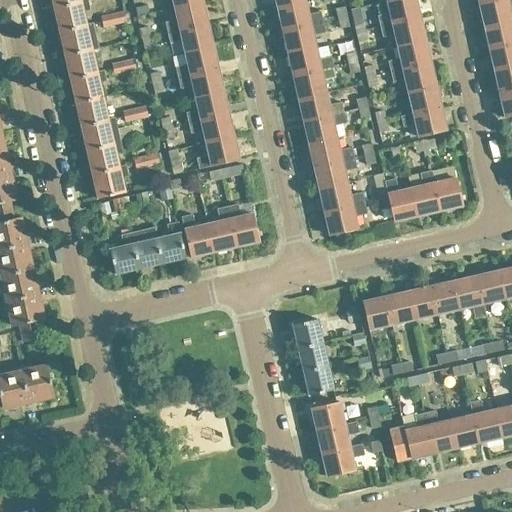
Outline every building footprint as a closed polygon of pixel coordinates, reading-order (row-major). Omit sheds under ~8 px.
[(83,0),(81,1),(80,0),(51,0),(53,9),(87,1),(86,0),(83,0)] [(304,2),(303,0),(275,0),(277,8),(304,2)] [(418,17),(414,0),(389,0),(387,1),(389,12),(377,15),(380,26),(418,17)] [(511,20),(508,8),(511,6),(511,0),(493,0),(479,3),(484,26),(511,20)] [(87,26),(83,11),(89,10),(87,1),(53,9),(59,32),(87,26)] [(207,23),(201,1),(174,7),(177,20),(164,23),(166,33),(207,23)] [(323,22),(320,11),(307,14),(304,2),(277,8),(282,31),(323,22)] [(147,5),(135,7),(137,15),(148,13),(147,5)] [(346,16),(344,7),(335,9),(338,18),(346,16)] [(125,23),(123,13),(112,15),(114,25),(125,23)] [(114,25),(112,15),(100,18),(102,28),(114,25)] [(348,26),(346,16),(338,18),(340,28),(348,26)] [(424,40),(418,17),(380,26),(382,37),(394,34),(397,46),(424,40)] [(363,30),(361,20),(353,22),(355,32),(363,30)] [(511,43),(511,24),(511,20),(484,26),(489,48),(511,43)] [(315,48),(312,35),(325,32),(323,22),(282,31),(288,54),(315,48)] [(212,46),(207,23),(166,33),(169,43),(182,41),(184,52),(212,46)] [(98,48),(92,24),(87,26),(59,32),(64,56),(92,49),(98,48)] [(150,37),(147,27),(139,29),(142,39),(150,37)] [(365,40),(363,30),(355,32),(357,42),(365,40)] [(152,47),(150,37),(142,39),(144,49),(152,47)] [(429,62),(424,40),(397,46),(400,58),(388,61),(390,71),(429,62)] [(511,67),(511,43),(489,48),(494,71),(511,67)] [(217,69),(212,46),(184,52),(187,65),(174,68),(177,78),(217,69)] [(333,67),(330,56),(317,60),(315,48),(288,54),(293,76),(333,67)] [(97,72),(92,49),(64,56),(70,80),(103,72),(103,71),(97,72)] [(357,62),(355,52),(346,54),(348,64),(357,62)] [(137,69),(134,60),(123,63),(125,72),(137,69)] [(359,72),(357,62),(348,64),(350,74),(359,72)] [(434,85),(429,62),(390,71),(393,82),(405,79),(408,91),(434,85)] [(125,72),(123,63),(111,66),(114,75),(125,72)] [(373,75),(371,66),(363,67),(365,77),(373,75)] [(325,93),(322,80),(335,77),(333,67),(293,76),(298,99),(325,93)] [(511,90),(511,67),(494,71),(499,94),(511,90)] [(222,91),(217,69),(177,78),(179,89),(192,86),(195,98),(222,91)] [(103,97),(100,82),(105,81),(103,72),(70,80),(76,103),(103,97)] [(160,82),(158,73),(149,75),(152,84),(160,82)] [(375,85),(373,75),(365,77),(367,87),(375,85)] [(163,92),(160,82),(152,84),(154,94),(163,92)] [(440,108),(434,85),(408,91),(413,114),(440,108)] [(511,115),(511,90),(499,94),(504,117),(511,115)] [(227,114),(222,91),(195,98),(197,110),(185,113),(187,123),(227,114)] [(343,112),(341,102),(328,105),(325,93),(298,99),(303,122),(343,112)] [(109,121),(103,97),(76,103),(81,127),(109,121)] [(367,107),(365,97),(356,99),(358,109),(367,107)] [(148,117),(145,107),(134,110),(136,120),(148,117)] [(369,117),(367,107),(358,109),(361,119),(369,117)] [(445,131),(440,108),(413,114),(404,116),(404,115),(400,116),(403,127),(415,125),(418,137),(445,131)] [(136,120),(134,110),(123,112),(125,123),(136,120)] [(384,121),(382,111),(374,113),(376,123),(384,121)] [(335,138),(332,126),(346,123),(343,112),(303,122),(308,144),(335,138)] [(232,136),(227,114),(187,123),(190,134),(202,131),(205,143),(232,136)] [(171,127),(168,117),(160,119),(162,129),(171,127)] [(120,143),(114,119),(109,121),(81,127),(87,151),(120,143)] [(386,131),(384,121),(376,123),(378,132),(386,131)] [(173,137),(171,127),(162,129),(164,139),(173,137)] [(238,160),(232,136),(205,143),(208,155),(195,157),(198,169),(238,160)] [(354,158),(351,147),(338,150),(335,138),(308,144),(313,167),(354,158)] [(434,148),(432,139),(423,141),(425,150),(434,148)] [(425,150),(423,141),(414,144),(416,152),(425,150)] [(120,167),(116,153),(122,152),(120,143),(87,151),(92,175),(125,167),(125,166),(120,167)] [(373,153),(371,144),(362,146),(364,155),(373,153)] [(403,155),(401,147),(391,149),(392,158),(403,155)] [(0,176),(10,174),(4,149),(0,149),(0,176)] [(178,160),(176,150),(167,152),(170,162),(178,160)] [(375,163),(373,153),(364,155),(366,165),(375,163)] [(158,164),(156,155),(145,157),(147,167),(158,164)] [(147,167),(145,157),(133,160),(136,170),(147,167)] [(346,183),(343,171),(356,168),(354,158),(313,167),(319,189),(346,183)] [(242,164),(227,167),(218,170),(220,178),(243,172),(242,164)] [(462,205),(456,178),(453,166),(432,171),(435,183),(434,183),(432,183),(439,210),(462,205)] [(125,192),(122,177),(128,176),(125,167),(92,175),(95,188),(93,188),(94,195),(97,194),(98,199),(125,192)] [(220,178),(218,170),(208,172),(210,180),(220,178)] [(439,210),(432,183),(434,183),(431,170),(419,173),(420,178),(409,181),(410,188),(416,215),(439,210)] [(9,205),(8,201),(16,200),(10,174),(0,176),(0,248),(25,243),(19,217),(12,219),(9,205)] [(181,187),(179,179),(169,181),(171,189),(181,187)] [(416,215),(410,188),(398,191),(395,179),(384,181),(385,188),(387,198),(390,207),(393,221),(416,215)] [(364,203),(362,192),(348,195),(346,183),(319,189),(324,212),(364,203)] [(172,199),(169,188),(160,190),(162,201),(172,199)] [(387,198),(385,188),(377,190),(379,199),(387,198)] [(149,204),(146,193),(136,195),(139,206),(149,204)] [(390,207),(387,198),(379,199),(381,209),(390,207)] [(125,210),(123,199),(113,201),(115,212),(125,210)] [(356,229),(353,216),(366,213),(364,203),(324,212),(329,235),(356,229)] [(258,241),(252,214),(240,217),(237,204),(226,206),(235,246),(258,241)] [(235,246),(226,206),(215,209),(218,222),(206,224),(213,252),(235,246)] [(213,252),(206,224),(194,227),(191,214),(180,217),(189,257),(213,252)] [(167,225),(170,236),(157,239),(156,239),(162,264),(185,258),(177,223),(167,225)] [(162,264),(156,239),(157,239),(155,228),(142,231),(131,233),(139,269),(162,264)] [(139,269),(131,233),(121,235),(124,247),(110,250),(115,274),(139,269)] [(31,268),(25,243),(0,248),(0,275),(31,268)] [(37,294),(31,268),(0,275),(6,301),(37,294)] [(511,296),(511,268),(498,272),(504,299),(511,296)] [(504,299),(498,272),(475,277),(482,304),(483,304),(504,299)] [(482,304),(475,277),(453,282),(459,309),(472,306),(475,318),(485,316),(483,304),(482,304)] [(459,309),(453,282),(430,287),(436,314),(459,309)] [(436,314),(430,287),(408,292),(414,319),(436,314)] [(414,319),(408,292),(385,297),(391,324),(414,319)] [(43,319),(37,294),(6,301),(12,326),(19,325),(35,321),(43,319)] [(391,324),(385,297),(362,303),(368,330),(391,324)] [(360,320),(357,310),(346,313),(348,322),(360,320)] [(322,343),(316,320),(292,325),(297,349),(322,343)] [(39,338),(35,321),(19,325),(23,342),(39,338)] [(366,344),(363,334),(351,337),(354,347),(366,344)] [(503,350),(501,342),(491,344),(493,353),(503,350)] [(327,366),(322,343),(297,349),(303,372),(327,366)] [(493,353),(491,344),(481,346),(483,355),(493,353)] [(457,361),(455,352),(445,354),(447,363),(457,361)] [(447,363),(445,354),(435,357),(437,365),(447,363)] [(358,358),(360,370),(370,368),(368,356),(358,358)] [(508,364),(506,356),(496,358),(498,367),(508,364)] [(486,371),(484,361),(474,363),(477,373),(486,371)] [(412,371),(410,363),(400,365),(402,373),(412,371)] [(472,373),(470,364),(460,367),(462,375),(472,373)] [(402,373),(400,365),(390,367),(392,376),(402,373)] [(54,396),(47,366),(21,371),(28,402),(54,396)] [(332,390),(327,366),(303,372),(308,395),(332,390)] [(462,375),(460,367),(451,369),(453,377),(462,375)] [(28,402),(21,371),(0,376),(0,401),(1,408),(28,402)] [(427,383),(425,374),(415,376),(417,385),(427,383)] [(417,385),(415,376),(406,378),(408,387),(417,385)] [(502,437),(496,410),(483,413),(480,400),(469,402),(469,405),(470,404),(479,442),(502,437)] [(344,425),(338,402),(311,408),(317,431),(344,425)] [(470,404),(469,405),(448,410),(450,421),(457,447),(479,442),(470,404)] [(511,434),(511,406),(496,410),(502,437),(511,434)] [(378,417),(376,408),(367,410),(369,419),(378,417)] [(457,447),(450,421),(438,424),(435,410),(425,413),(434,453),(457,447)] [(434,453),(425,413),(414,415),(416,425),(404,428),(411,458),(434,453)] [(380,427),(378,417),(369,419),(371,429),(380,427)] [(349,447),(346,436),(359,433),(356,422),(344,425),(317,431),(322,454),(349,447)] [(411,458),(404,428),(389,431),(396,461),(411,458)] [(381,450),(379,441),(370,443),(373,452),(381,450)] [(354,471),(352,458),(364,455),(362,444),(349,447),(322,454),(327,477),(354,471)]
